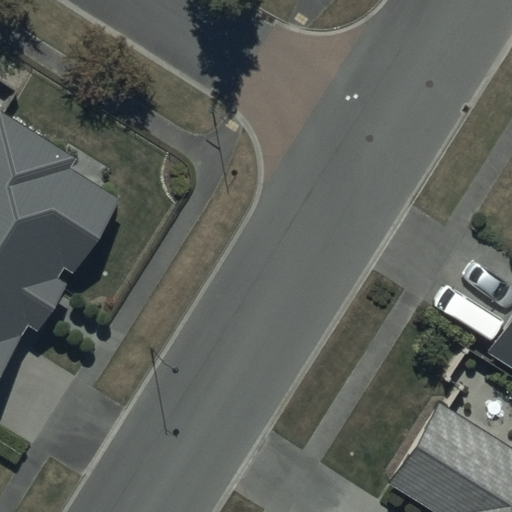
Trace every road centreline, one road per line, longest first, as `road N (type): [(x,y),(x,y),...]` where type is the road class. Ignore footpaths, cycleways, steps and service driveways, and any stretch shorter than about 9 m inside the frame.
road 1 (residential): [(137,511),(373,141)]
road 2 (residential): [(149,0),(373,141)]
road 3 (residential): [(373,141),(463,0)]
